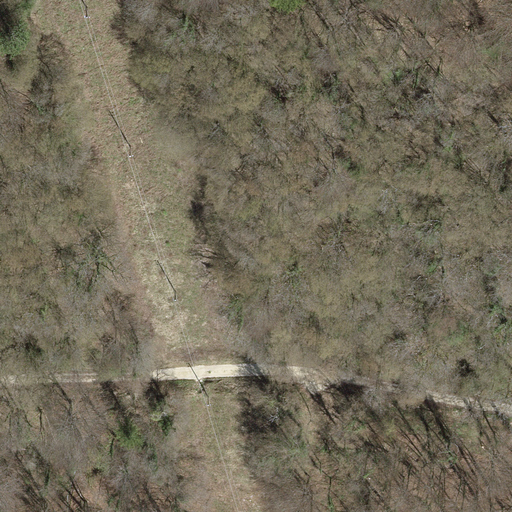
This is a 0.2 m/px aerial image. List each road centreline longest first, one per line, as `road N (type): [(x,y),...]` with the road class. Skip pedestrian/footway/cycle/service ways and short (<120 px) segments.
road 1 (track): [(511,406),(264,368),(0,379)]
road 2 (track): [(305,374),(321,399),(350,418),(511,477)]
